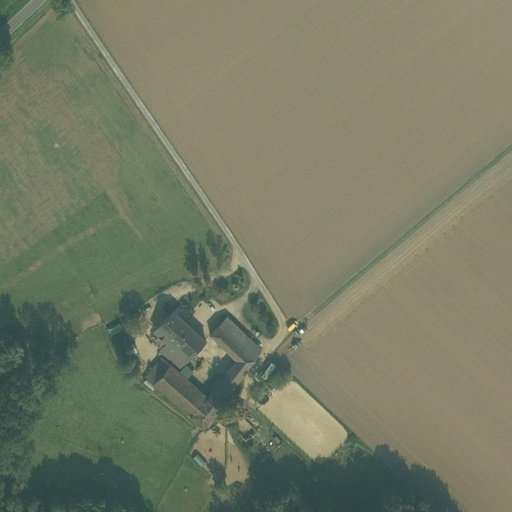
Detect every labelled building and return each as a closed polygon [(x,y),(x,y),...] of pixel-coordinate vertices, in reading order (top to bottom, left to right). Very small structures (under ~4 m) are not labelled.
[(190,339),(197,332),(173,310),(154,330),(162,338),(166,342),(170,339),(173,342),(182,332),(190,339)] [(234,362),(246,370),(261,350),(226,316),(210,334),(236,359),(234,362)] [(118,323),(107,328),(110,334),(121,329),(118,323)] [(156,345),(162,338),(154,330),(147,337),(156,345)] [(170,339),(166,342),(159,350),(179,368),(205,340),(197,332),(190,339),(182,332),(173,342),(170,339)] [(154,382),(170,364),(161,356),(149,370),(150,370),(146,375),(154,382)] [(246,370),(234,362),(228,370),(241,376),(246,370)] [(186,363),(179,372),(187,379),(194,371),(186,363)] [(218,407),(207,397),(187,379),(179,372),(170,364),(154,382),(153,383),(203,427),(214,412),(218,407)] [(241,376),(228,370),(220,381),(231,389),(241,376)] [(155,386),(146,378),(143,381),(152,390),(155,386)] [(231,389),(220,381),(207,397),(218,407),(222,402),(231,389)] [(267,393),(261,387),(254,394),(260,400),(267,393)] [(230,408),(222,402),(218,407),(214,412),(222,419),(230,408)] [(206,462),(198,453),(193,458),(201,467),(206,462)]
